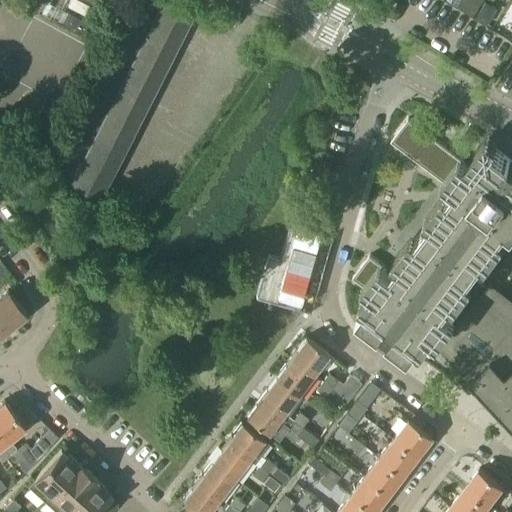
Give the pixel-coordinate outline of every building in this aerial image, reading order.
[(85,14),(90,5),(80,0),(69,0),(67,5),(85,14)] [(134,37),(81,141),(81,143),(88,147),(70,183),(99,197),(193,11),(172,0),(162,0),(153,18),(117,0),(114,6),(106,23),(134,37)] [(470,0),(464,10),(473,16),(480,5),(472,0),(470,0)] [(487,24),(497,8),(485,1),(475,17),(487,24)] [(487,143),(470,165),(407,118),(390,140),(453,187),(390,270),(369,254),(352,277),(373,293),(356,315),(378,331),(376,334),(384,341),(387,338),(408,354),(425,332),(431,337),(433,336),(436,339),(463,314),(487,280),(511,246),(511,165),(508,162),(509,160),(487,143)] [(449,123),(442,132),(451,138),(457,129),(449,123)] [(55,168),(63,151),(54,147),(46,164),(55,168)] [(511,297),(487,280),(463,314),(436,339),(433,342),(502,415),(498,420),(511,430),(511,297)] [(0,294),(0,321),(6,328),(25,313),(7,289),(0,294)] [(305,336),(290,355),(312,373),(327,353),(305,336)] [(290,355),(275,375),(297,392),(312,373),(290,355)] [(322,381),(331,387),(347,399),(360,381),(349,373),(342,382),(328,372),(322,380),(322,381)] [(275,375),(260,394),(282,411),(297,392),(275,375)] [(325,395),(331,387),(322,381),(322,380),(315,388),(325,395)] [(245,414),(242,417),(265,434),(267,431),(282,411),(260,394),(245,414)] [(357,399),(347,412),(356,419),(366,406),(357,399)] [(0,401),(0,429),(7,438),(23,426),(3,400),(0,401)] [(296,411),(290,418),(299,425),(305,418),(296,411)] [(406,417),(391,436),(414,455),(429,435),(406,417)] [(290,418),(283,426),(292,433),(299,425),(290,418)] [(240,420),(225,440),(247,457),(263,437),(240,420)] [(295,434),(311,446),(317,437),(301,425),(296,433),(295,434)] [(14,448),(29,467),(37,458),(49,444),(40,436),(28,450),(22,442),(14,448)] [(364,444),(353,436),(348,443),(358,451),(364,444)] [(391,436),(377,455),(401,472),(414,455),(391,436)] [(225,440),(211,459),(232,477),(247,457),(225,440)] [(24,472),(29,467),(14,448),(9,453),(24,472)] [(27,485),(43,500),(78,462),(78,461),(77,462),(68,454),(67,455),(60,449),(27,485)] [(257,465),(266,472),(268,470),(271,471),(270,472),(284,482),(300,460),(292,454),(281,469),(264,456),(257,465)] [(364,472),(388,490),(401,472),(377,455),(364,472)] [(211,459),(196,479),(218,496),(232,477),(211,459)] [(78,462),(43,500),(56,511),(62,511),(66,508),(94,476),(78,462)] [(266,473),(266,472),(257,465),(251,473),(273,490),(279,482),(268,474),(266,473)] [(478,467),(464,486),(488,503),(501,485),(478,467)] [(324,474),(324,475),(334,482),(339,475),(329,468),(324,474)] [(364,472),(349,493),(372,510),(388,490),(364,472)] [(324,475),(319,481),(329,489),(334,482),(324,475)] [(94,476),(66,508),(70,511),(92,511),(109,494),(102,488),(104,486),(94,478),(95,477),(94,476)] [(180,499),(197,511),(205,511),(218,496),(196,479),(180,499)] [(464,486),(449,506),(457,511),(480,511),(488,503),(464,486)] [(284,493),(279,500),(289,508),(294,501),(284,493)] [(349,493),(334,511),(370,511),(372,510),(349,493)] [(234,496),(228,504),(238,511),(244,503),(234,496)] [(2,508),(7,511),(11,511),(17,506),(10,499),(2,508)] [(274,506),(274,507),(280,511),(285,511),(289,508),(279,500),(274,506)]
